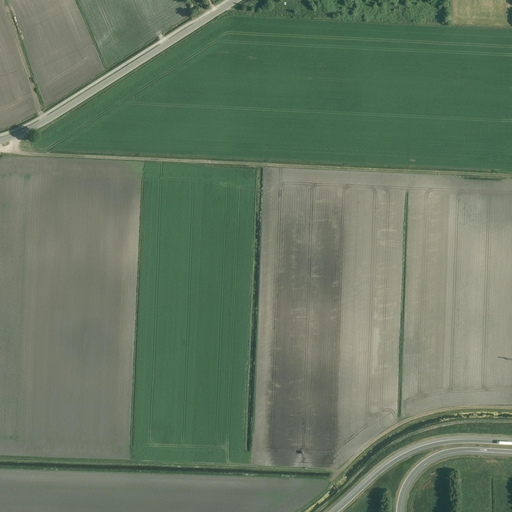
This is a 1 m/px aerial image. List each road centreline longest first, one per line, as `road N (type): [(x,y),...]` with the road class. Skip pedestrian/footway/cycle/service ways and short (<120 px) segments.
road 1 (track): [(511,175),(20,152),(1,135)]
road 2 (tertiary): [(0,140),(235,0)]
road 3 (track): [(511,407),(447,409),(401,422),(331,479)]
road 4 (motorway): [(511,443),(417,449),(335,511)]
road 5 (motorway): [(398,511),(406,481),(430,458),(460,449),(511,451)]
